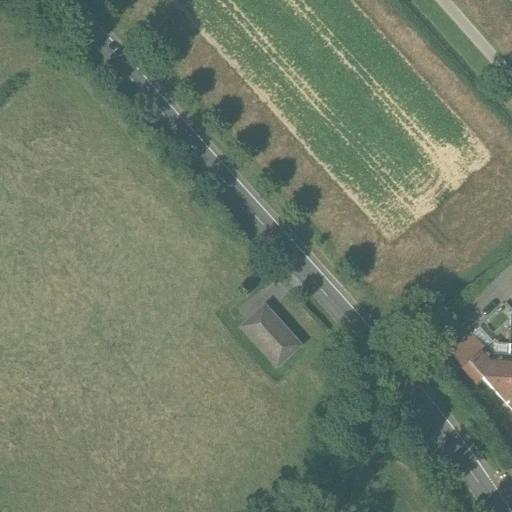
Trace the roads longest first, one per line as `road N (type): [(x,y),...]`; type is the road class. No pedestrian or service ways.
road 1 (tertiary): [(411,387),(69,0)]
road 2 (residential): [(411,387),(433,352),(511,281)]
road 3 (tertiary): [(491,501),(411,387)]
